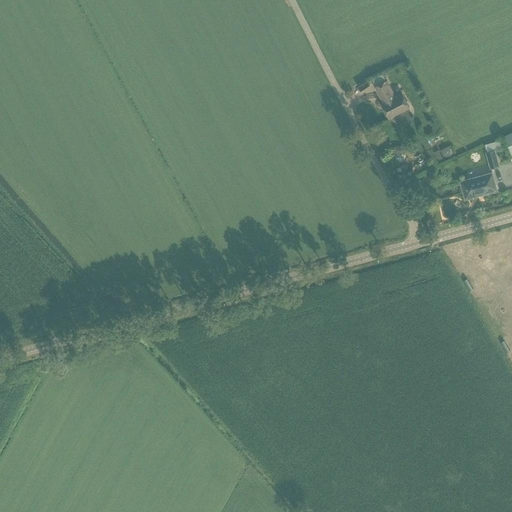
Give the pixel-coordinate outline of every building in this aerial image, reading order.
[(389,118),(409,107),(402,93),(395,97),(387,81),(375,87),(383,103),(381,104),(389,118)] [(511,132),(503,136),(508,147),(511,155),(511,132)] [(492,142),(484,145),(486,152),(486,153),(490,168),(499,165),(495,151),(502,148),(499,140),(492,142)] [(448,146),(440,150),(445,158),(453,154),(449,145),(448,146)] [(492,173),(460,181),(465,199),(497,190),(492,173)]
